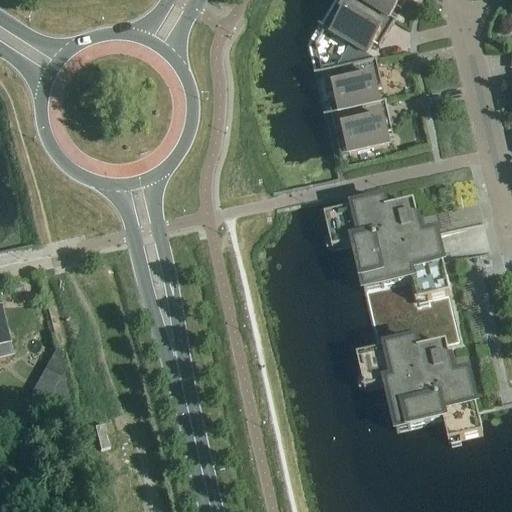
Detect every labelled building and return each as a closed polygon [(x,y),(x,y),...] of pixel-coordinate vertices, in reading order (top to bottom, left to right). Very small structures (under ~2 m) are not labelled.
[(354,0),(343,0),(337,11),(338,12),(339,11),(345,15),(338,26),(331,23),(332,22),(331,21),(324,32),(367,58),(380,36),(385,40),(394,25),(395,25),(396,24),(390,21),(389,21),(354,0)] [(354,0),(389,21),(390,21),(402,0),(408,3),(409,0),(354,0)] [(328,106),(331,117),(331,118),(379,107),(379,106),(374,83),(380,81),(376,64),(377,64),(377,63),(321,75),(326,94),(327,94),(327,93),(334,91),(336,105),(329,106),(329,105),(328,106)] [(331,118),(335,136),(336,136),(336,135),(343,133),(346,146),(339,148),(339,147),(337,147),(340,160),(389,149),(383,124),(390,123),(386,106),(387,106),(386,104),(379,106),(379,107),(331,118)] [(454,380),(447,350),(462,347),(436,237),(422,240),(414,208),(386,215),(384,204),(324,218),(332,253),(353,248),(378,353),(356,358),(364,393),(386,388),(396,434),(443,424),(448,445),(483,437),(469,377),(454,380)] [(0,361),(10,360),(7,348),(0,321),(0,361)] [(45,372),(40,381),(55,389),(59,381),(45,372)] [(55,389),(47,403),(48,410),(70,405),(63,374),(59,381),(55,389)] [(105,429),(95,431),(101,454),(111,452),(105,429)] [(134,511),(147,509),(133,451),(109,457),(121,511),(134,511)]
